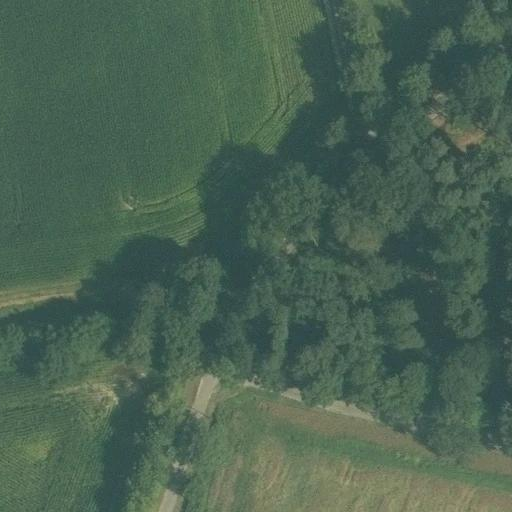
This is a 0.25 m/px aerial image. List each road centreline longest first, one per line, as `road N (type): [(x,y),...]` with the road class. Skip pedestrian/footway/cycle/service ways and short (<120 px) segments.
road 1 (unclassified): [(511,35),(368,154),(279,253),(243,303),(212,371),(166,511)]
road 2 (track): [(327,0),(368,154)]
